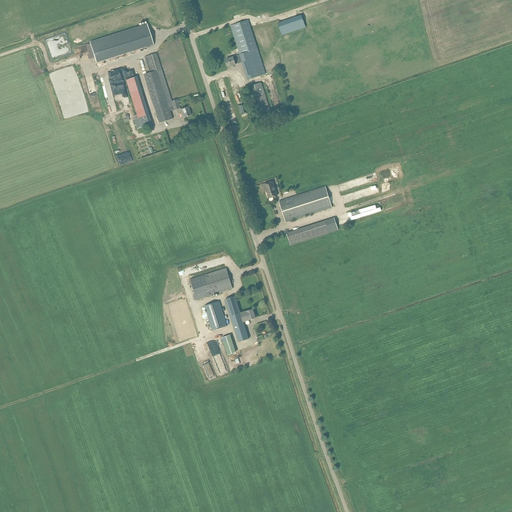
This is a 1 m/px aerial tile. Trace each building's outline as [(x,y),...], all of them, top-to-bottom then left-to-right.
[(301,15),(278,23),(282,35),(305,27),(301,15)] [(230,26),(241,58),(242,62),(248,80),(266,74),(248,20),(230,26)] [(90,43),(96,62),(153,44),(147,25),(90,43)] [(264,25),(261,26),(258,28),(256,30),(255,33),(255,36),(257,40),(259,42),(262,43),(264,44),(267,43),(270,42),(272,39),(274,37),(274,34),(273,31),(272,28),(269,26),(267,25),(264,25)] [(152,72),(161,69),(156,53),(147,56),(152,72)] [(242,62),(241,58),(234,60),(233,58),(225,60),(227,67),(242,62)] [(134,77),(133,66),(123,66),(123,78),(134,77)] [(171,100),(161,69),(152,72),(143,75),(159,123),(172,119),(169,111),(174,110),(171,100)] [(151,124),(136,77),(126,80),(138,118),(134,119),(137,129),(151,124)] [(258,116),(263,115),(271,112),(261,83),(247,87),(249,93),(250,92),(258,116)] [(171,100),(174,110),(174,111),(180,109),(177,100),(174,100),(174,99),(171,100)] [(180,110),(180,109),(174,111),(177,112),(178,112),(178,115),(181,114),(182,118),(191,115),(188,107),(180,110)] [(378,191),(395,186),(393,181),(376,185),(378,191)] [(269,199),(273,197),(277,196),(272,182),(263,185),(264,189),(265,189),(269,199)] [(285,222),(290,221),(332,207),(325,187),(279,202),(285,222)] [(388,201),(390,208),(403,205),(401,198),(388,201)] [(338,231),(335,219),(326,221),(329,233),(338,231)] [(290,245),(295,244),(329,233),(325,221),(287,234),(290,245)] [(197,300),(228,290),(233,289),(226,268),(190,280),(197,300)] [(249,339),(243,322),(242,317),(245,316),(244,312),(240,313),(235,296),(225,299),(239,342),(249,339)] [(219,302),(204,307),(212,332),(227,327),(219,302)] [(255,318),(253,310),(244,312),(245,316),(242,317),(243,322),(255,318)] [(230,335),(221,338),(227,355),(236,352),(230,335)]
